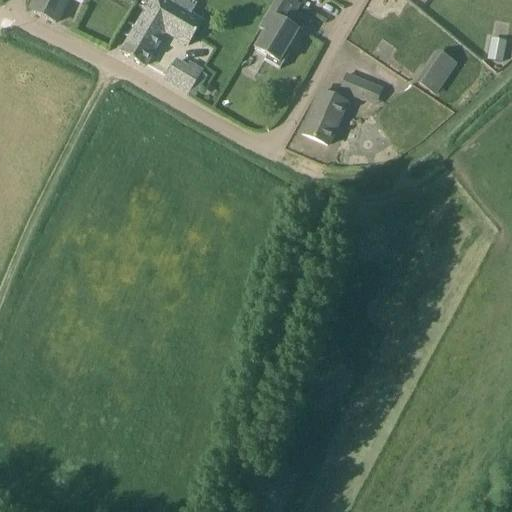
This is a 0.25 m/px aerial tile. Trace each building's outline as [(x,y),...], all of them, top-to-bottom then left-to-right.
[(36,0),(30,12),(55,24),(67,0),(36,0)] [(190,17),(196,5),(187,0),(151,0),(120,55),(143,69),(164,33),(188,47),(202,24),(190,17)] [(299,7),(286,0),(277,0),(259,31),(264,34),(254,51),(266,58),(264,61),(280,71),(289,55),(285,53),(297,33),(287,27),(299,7)] [(505,42),(491,39),(487,61),(501,63),(505,42)] [(454,68),(436,56),(418,84),(435,95),(454,68)] [(202,73),(177,58),(164,81),(189,96),(202,73)] [(365,84),(347,76),(340,92),(358,100),(375,107),(381,91),(365,84)] [(346,105),(319,94),(301,136),(328,147),(346,105)]
